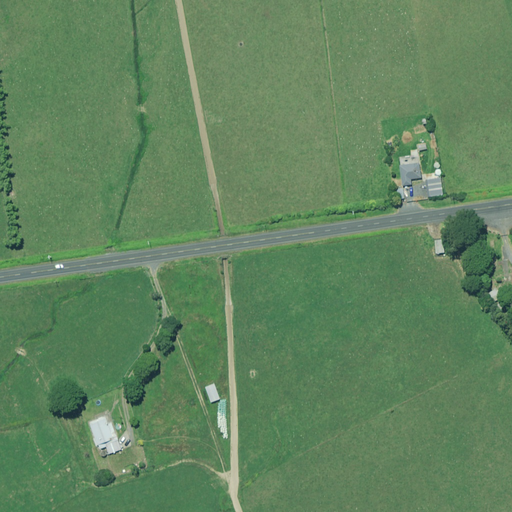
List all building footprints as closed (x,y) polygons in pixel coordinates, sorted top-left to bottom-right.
[(423,178),(420,163),(400,166),(404,186),(413,185),(412,180),(423,178)] [(444,195),(442,179),(426,181),(428,197),(444,195)] [(462,238),(435,241),(436,254),(463,252),(462,238)] [(222,395),(219,395),(215,384),(206,388),(212,403),(218,401),(222,401),(222,395)] [(102,457),(123,450),(114,423),(110,424),(108,419),(92,424),(97,438),(96,439),(102,457)]
